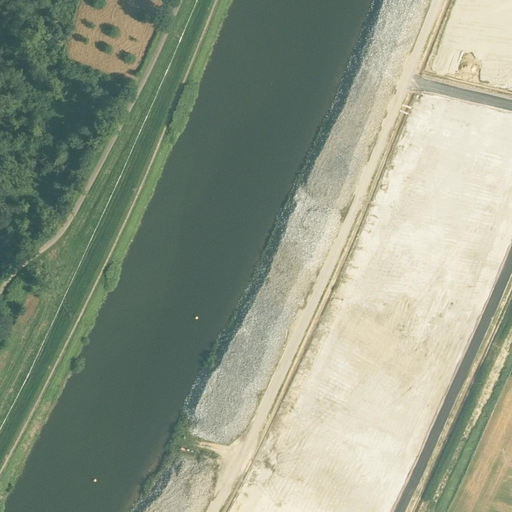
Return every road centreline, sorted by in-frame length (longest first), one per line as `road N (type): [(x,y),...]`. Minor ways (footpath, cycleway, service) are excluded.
road 1 (unclassified): [(208,511),(310,305),(438,0)]
road 2 (unclassified): [(0,292),(74,210),(179,0)]
